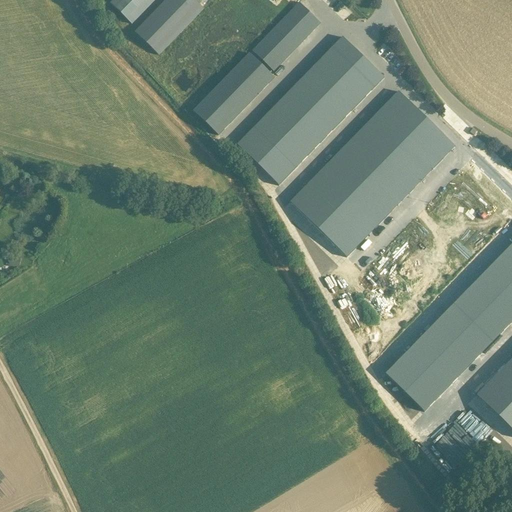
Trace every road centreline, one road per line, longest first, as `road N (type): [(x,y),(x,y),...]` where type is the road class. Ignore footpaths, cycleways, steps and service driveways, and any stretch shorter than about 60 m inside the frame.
road 1 (unclassified): [(511,143),(438,87),(389,0)]
road 2 (track): [(74,511),(0,360)]
